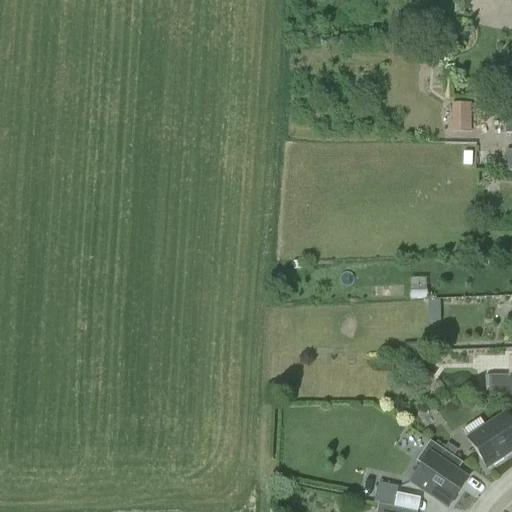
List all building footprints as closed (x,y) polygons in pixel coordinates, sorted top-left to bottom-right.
[(405,35),(427,36),(428,26),(425,26),(425,21),(406,20),(405,35)] [(453,133),(469,133),(469,104),(453,104),(453,133)] [(428,322),(439,322),(439,302),(428,302),(428,322)] [(421,343),(404,344),(405,352),(421,351),(421,343)] [(511,356),(507,356),(507,376),(488,376),(488,397),(511,396),(511,356)] [(511,423),(510,425),(504,416),(468,440),(485,467),(491,463),(493,466),(503,460),(501,457),(511,449),(511,423)] [(410,483),(447,507),(465,480),(455,474),(461,464),(429,441),(428,443),(435,447),(410,483)] [(457,451),(447,445),(443,451),(453,458),(457,451)] [(396,488),(377,484),(373,504),(392,508),(396,488)]
